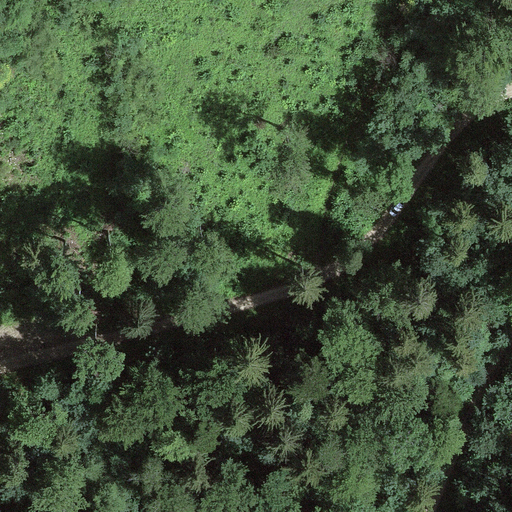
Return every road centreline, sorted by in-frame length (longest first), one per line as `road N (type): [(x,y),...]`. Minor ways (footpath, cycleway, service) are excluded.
road 1 (track): [(511,88),(454,122),(382,235),(355,260),(208,319),(0,367)]
road 2 (track): [(432,511),(511,340)]
